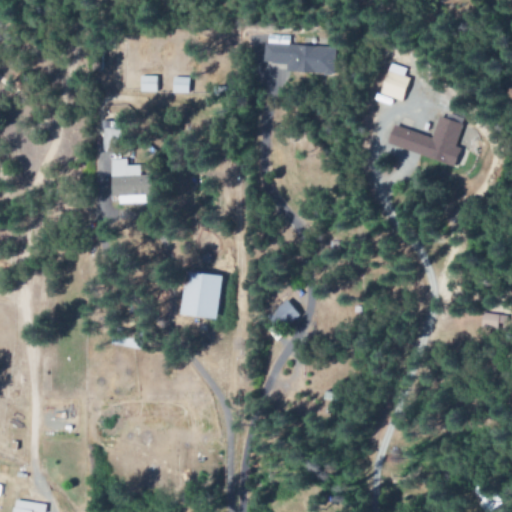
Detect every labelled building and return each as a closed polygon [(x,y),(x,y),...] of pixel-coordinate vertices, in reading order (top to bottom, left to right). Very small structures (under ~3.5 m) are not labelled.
[(333,46),(263,43),(263,62),(289,63),(288,72),(332,74),(333,46)] [(378,94),(400,102),(408,79),(402,77),(405,69),(389,63),(378,94)] [(138,92),(156,92),(156,76),(138,76),(138,92)] [(453,165),(458,149),(454,147),(461,124),(436,117),(430,137),(391,126),(385,146),(453,165)] [(119,122),(100,122),(101,151),(120,150),(119,122)] [(109,160),(110,205),(147,203),(147,177),(140,177),(140,166),(126,166),(126,159),(109,160)] [(179,316),(216,320),(220,276),(183,272),(179,316)] [(267,318),(280,331),(299,314),(286,300),(267,318)] [(481,328),(506,329),(506,315),(481,315),(481,328)] [(142,334),(112,329),(109,345),(139,350),(142,334)] [(470,488),(486,511),(489,511),(500,505),(482,479),(470,488)] [(9,511),(43,511),(44,505),(11,500),(9,511)]
